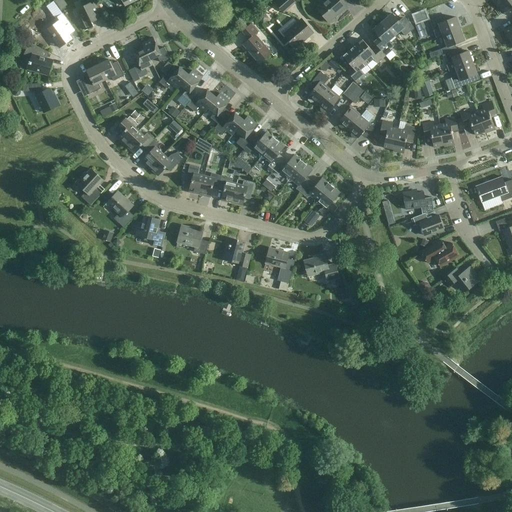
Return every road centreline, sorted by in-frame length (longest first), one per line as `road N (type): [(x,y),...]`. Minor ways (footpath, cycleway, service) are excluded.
road 1 (residential): [(366,178),(318,236),(154,194),(95,135),(70,68),(79,53),(171,6)]
road 2 (residential): [(270,98),(379,0)]
road 3 (residential): [(270,98),(171,6)]
road 4 (residential): [(511,119),(464,0)]
road 5 (residential): [(366,178),(270,98)]
road 6 (residential): [(498,280),(472,247),(449,170)]
